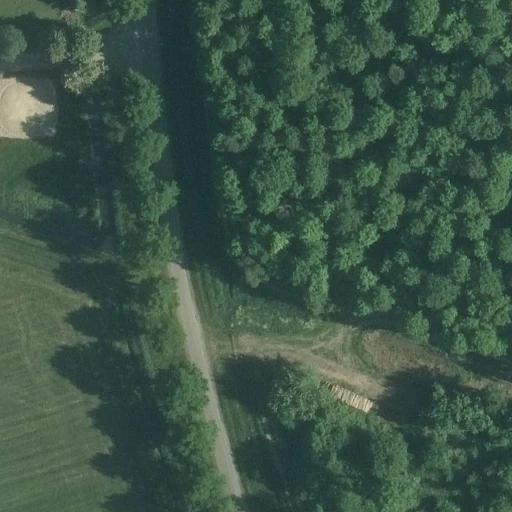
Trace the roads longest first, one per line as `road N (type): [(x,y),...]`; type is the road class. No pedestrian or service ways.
road 1 (unclassified): [(240,511),(211,415),(171,215),(147,0)]
road 2 (track): [(511,418),(256,344),(200,355)]
